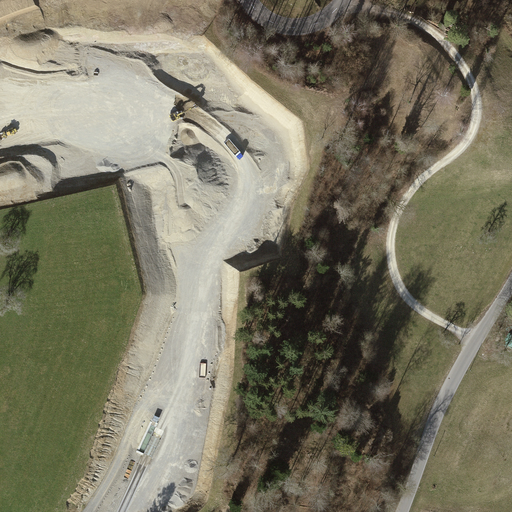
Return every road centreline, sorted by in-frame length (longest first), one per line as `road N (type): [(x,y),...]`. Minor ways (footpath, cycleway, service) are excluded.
road 1 (track): [(475,340),(411,301),(391,256),(406,196),(472,131),(472,82),(426,28),(343,0)]
road 2 (unclassified): [(402,511),(446,395),(511,284)]
